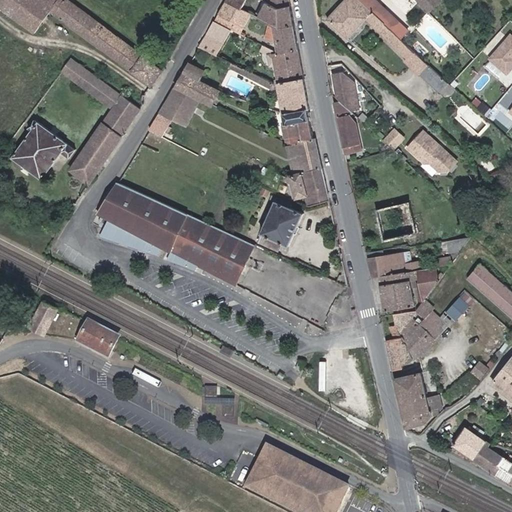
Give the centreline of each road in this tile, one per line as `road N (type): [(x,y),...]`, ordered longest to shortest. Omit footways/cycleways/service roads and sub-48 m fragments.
road 1 (unclassified): [(373,333),(316,342),(191,274),(96,245),(81,232),(216,0)]
road 2 (unclassified): [(411,509),(59,345),(0,357)]
road 3 (secondary): [(373,333),(305,0)]
road 4 (unclassified): [(395,432),(511,490)]
